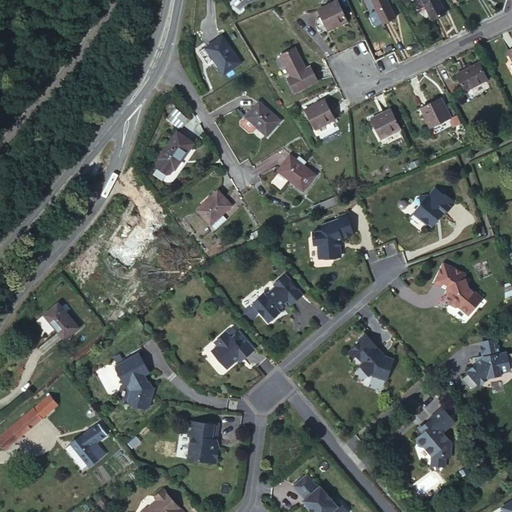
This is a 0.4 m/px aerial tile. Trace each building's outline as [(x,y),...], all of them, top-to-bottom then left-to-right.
[(338,0),(317,10),(326,30),(347,20),(338,0)] [(386,0),(370,0),(382,23),(394,16),(386,0)] [(422,0),(432,19),(445,12),(439,0),(422,0)] [(222,35),(207,46),(215,58),(213,59),(224,74),(241,62),(222,35)] [(215,58),(207,46),(205,47),(213,59),(215,58)] [(295,46),(280,54),(291,75),(287,78),(295,92),(318,80),(310,65),(306,67),(295,46)] [(479,62),(456,73),(465,89),(487,79),(479,62)] [(441,98),(421,107),(430,126),(450,117),(441,98)] [(324,99),(304,109),(315,129),(335,119),(324,99)] [(259,101),(245,117),(256,127),(267,136),(280,120),(259,101)] [(175,108),(167,117),(180,128),(188,119),(175,108)] [(390,109),(371,119),(380,138),(400,128),(390,109)] [(252,131),(256,127),(245,117),(241,122),(241,125),(249,132),(252,131)] [(176,131),(158,157),(159,158),(173,167),(174,168),(182,156),(184,157),(193,143),(176,131)] [(495,152),(483,157),(486,164),(498,159),(495,152)] [(290,154),(279,169),(289,177),(288,179),(303,190),(316,174),(304,165),(306,161),(299,156),(296,159),(290,154)] [(173,167),(159,158),(156,163),(157,166),(166,173),(169,172),(173,167)] [(289,177),(279,169),(277,171),(288,179),(289,177)] [(445,213),(456,200),(446,191),(445,193),(436,185),(430,193),(421,193),(422,202),(414,211),(422,218),(424,217),(432,224),(437,219),(437,215),(438,213),(440,215),(443,212),(445,213)] [(217,190),(196,210),(210,224),(211,224),(216,229),(226,218),(221,213),(231,205),(217,190)] [(340,202),(336,195),(306,207),(309,215),(340,202)] [(344,237),(355,232),(348,214),(323,224),(319,228),(310,231),(312,245),(316,244),(317,258),(337,256),(339,253),(342,240),(345,239),(344,237)] [(120,245),(116,242),(107,252),(128,268),(153,238),(136,225),(123,241),(120,245)] [(245,235),(247,241),(263,234),(260,228),(245,235)] [(463,273),(441,264),(432,285),(449,291),(446,297),(448,304),(455,305),(458,304),(467,314),(475,305),(470,301),(477,293),(468,286),(463,273)] [(297,298),(280,277),(268,287),(271,290),(260,299),(259,297),(257,299),(255,299),(250,303),(250,305),(248,307),(263,325),(265,324),(267,323),(272,319),(273,317),(275,315),(273,314),(277,311),(279,306),(282,303),(286,308),(297,298)] [(481,297),(477,293),(470,301),(475,305),(481,297)] [(58,303),(44,314),(64,339),(78,327),(58,303)] [(225,331),(215,339),(218,343),(210,351),(226,368),(239,356),(242,358),(252,349),(237,331),(230,337),(225,331)] [(377,348),(366,335),(347,351),(366,372),(370,373),(371,374),(385,378),(391,356),(383,355),(381,352),(379,354),(376,350),(377,348)] [(496,338),(480,341),(482,354),(477,356),(478,361),(468,371),(469,372),(461,379),(471,390),(479,383),(480,385),(488,376),(499,373),(499,371),(509,369),(508,367),(511,366),(511,351),(505,353),(505,351),(499,352),(496,338)] [(139,350),(118,364),(117,367),(127,382),(130,383),(133,386),(130,397),(132,400),(148,405),(151,404),(158,384),(152,383),(149,379),(151,378),(147,372),(151,369),(139,350)] [(49,395),(0,435),(0,442),(4,448),(57,404),(49,395)] [(454,421),(441,406),(429,417),(431,418),(419,428),(422,432),(416,437),(416,441),(420,446),(423,446),(431,456),(431,465),(445,466),(446,456),(450,456),(451,442),(442,432),(454,421)] [(191,437),(187,459),(216,464),(219,448),(216,447),(219,426),(190,421),(188,437),(191,437)] [(79,454),(73,458),(82,470),(104,454),(95,442),(105,435),(97,424),(71,443),(79,454)] [(65,447),(73,458),(79,454),(71,443),(65,447)] [(312,511),(346,511),(348,511),(340,503),(337,506),(319,485),(317,487),(306,474),(293,485),(304,498),(302,500),(312,511)] [(183,511),(162,489),(154,496),(156,499),(142,511),(183,511)] [(511,511),(511,500),(501,507),(503,511),(511,511)]
